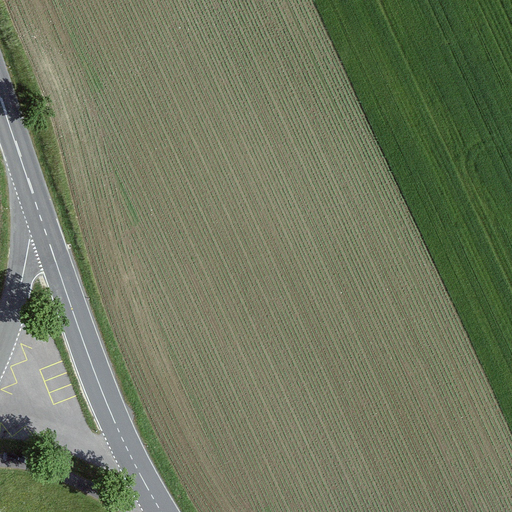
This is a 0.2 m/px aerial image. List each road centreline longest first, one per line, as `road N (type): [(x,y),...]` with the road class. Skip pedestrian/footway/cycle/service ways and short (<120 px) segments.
road 1 (tertiary): [(162,511),(119,431),(35,188)]
road 2 (unclassified): [(35,188),(27,273),(0,361)]
road 3 (unclassified): [(133,511),(71,477),(0,463)]
